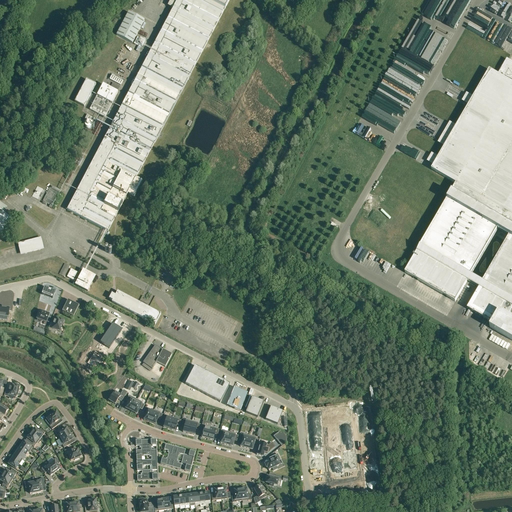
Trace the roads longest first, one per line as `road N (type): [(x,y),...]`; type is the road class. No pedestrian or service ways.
road 1 (residential): [(15,284),(53,280),(297,407),(310,511)]
road 2 (residential): [(129,489),(255,473),(251,461),(134,425)]
road 3 (residential): [(0,460),(40,409),(59,405),(88,457),(57,482),(56,496)]
